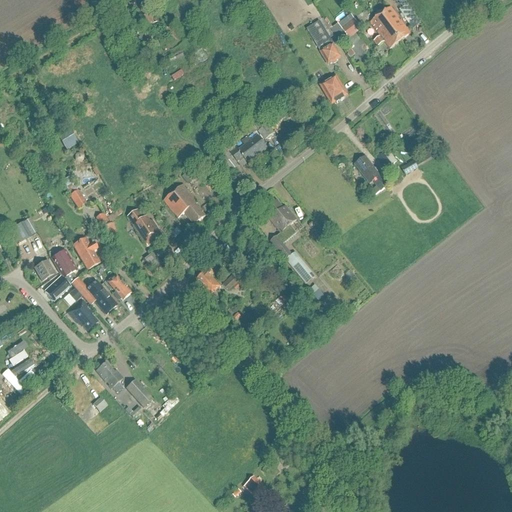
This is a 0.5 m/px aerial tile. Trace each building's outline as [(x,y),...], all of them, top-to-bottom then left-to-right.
[(408,6),(399,12),(405,20),(413,14),(408,6)] [(391,9),(380,17),(401,43),(410,36),(391,9)] [(152,15),(140,22),(146,30),(142,32),(153,50),(168,40),(152,15)] [(349,40),(362,30),(351,16),(330,31),(340,44),(347,38),(349,40)] [(380,17),(370,24),(380,38),(374,43),(378,48),(384,43),(390,51),(401,43),(380,17)] [(331,44),(330,42),(319,23),(313,27),(324,45),(318,49),(328,66),(332,63),(333,65),(337,63),(336,61),(340,59),(334,48),(335,47),(333,43),(331,44)] [(142,49),(133,54),(139,66),(149,60),(145,52),(144,52),(142,49)] [(138,66),(133,57),(125,62),(130,70),(138,66)] [(181,72),(171,78),(174,82),(184,76),(181,72)] [(347,97),(336,79),(321,88),(332,106),(336,104),(337,106),(344,101),(343,99),(347,97)] [(258,133),(264,142),(274,135),(270,130),(267,126),(258,133)] [(64,148),(76,141),(70,132),(59,139),(64,148)] [(237,149),(231,154),(234,158),(239,164),(244,160),(248,165),(268,150),(259,138),(252,143),(249,138),(241,143),(244,147),(239,151),(237,149)] [(418,170),(417,168),(438,155),(435,151),(433,152),(427,143),(419,147),(425,157),(402,170),(406,177),(418,170)] [(218,157),(230,173),(239,167),(228,153),(226,151),(218,157)] [(378,159),(387,171),(397,163),(389,152),(384,156),(383,155),(378,159)] [(370,186),(373,183),(376,188),(368,195),(372,201),(388,188),(381,177),(380,178),(378,175),(380,173),(377,169),(375,171),(365,159),(355,166),(370,186)] [(200,171),(192,176),(196,183),(205,177),(200,171)] [(100,198),(113,190),(106,178),(93,186),(100,198)] [(75,184),(78,191),(87,187),(84,180),(75,184)] [(184,186),(164,202),(178,220),(185,215),(194,227),(206,218),(196,206),(198,204),(184,186)] [(69,198),(78,211),(86,206),(78,192),(69,198)] [(277,238),(271,243),(306,286),(314,279),(303,265),(297,257),(295,258),(292,255),(291,256),(283,246),(296,235),(290,227),(297,222),(285,208),(283,210),(277,202),(266,211),(273,219),(270,221),(273,225),(281,234),(277,238)] [(138,212),(128,218),(147,247),(162,237),(152,222),(150,223),(147,218),(144,220),(138,212)] [(104,214),(95,220),(101,228),(109,223),(104,214)] [(39,235),(30,221),(29,219),(24,223),(33,238),(39,235)] [(28,241),(33,238),(24,223),(17,227),(25,242),(28,241)] [(50,232),(53,238),(59,235),(56,229),(50,232)] [(85,240),(72,248),(87,272),(99,265),(93,253),(88,246),(85,240)] [(65,253),(51,261),(63,280),(64,280),(71,286),(76,281),(73,275),(77,272),(65,253)] [(145,260),(152,270),(161,264),(153,254),(145,260)] [(42,283),(48,279),(50,282),(56,278),(47,262),(34,270),(42,283)] [(99,268),(109,279),(114,275),(104,263),(99,268)] [(359,269),(355,274),(362,279),(365,274),(359,269)] [(204,274),(197,280),(204,287),(202,288),(211,297),(220,288),(211,279),(214,275),(209,270),(204,274)] [(131,295),(115,277),(107,284),(123,302),(131,295)] [(233,277),(223,286),(229,293),(239,283),(233,277)] [(60,279),(44,293),(53,303),(69,289),(60,279)] [(76,281),(71,286),(90,307),(94,304),(105,317),(117,307),(98,285),(89,293),(77,280),(76,281)] [(321,284),(323,290),(331,286),(329,281),(321,284)] [(284,296),(278,301),(282,306),(289,302),(284,296)] [(82,301),(67,314),(77,325),(78,325),(79,327),(81,325),(88,333),(98,324),(91,316),(93,314),(82,301)] [(2,346),(12,343),(10,338),(0,341),(2,346)] [(39,356),(25,364),(29,369),(42,361),(39,356)] [(99,370),(95,373),(111,391),(112,390),(115,394),(122,389),(118,385),(123,381),(116,372),(114,374),(105,364),(99,370)] [(135,382),(125,391),(143,410),(153,402),(146,394),(135,382)] [(63,394),(58,399),(66,407),(71,403),(63,394)] [(107,408),(99,400),(92,406),(99,415),(107,408)] [(128,409),(125,412),(132,420),(142,412),(139,408),(132,414),(128,409)] [(160,431),(165,422),(161,420),(155,428),(160,431)] [(284,474),(294,467),(291,463),(281,470),(284,474)] [(254,490),(266,502),(271,495),(259,484),(254,490)]
